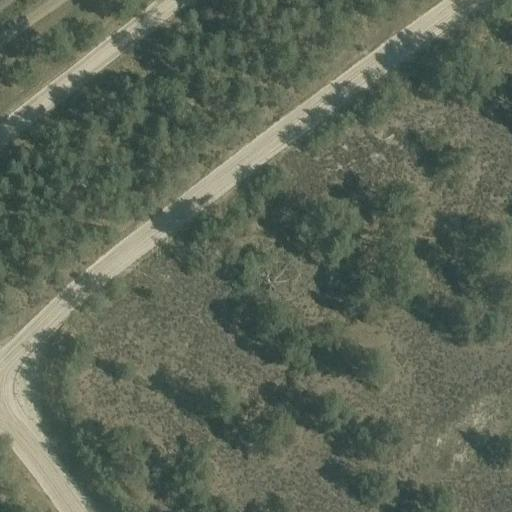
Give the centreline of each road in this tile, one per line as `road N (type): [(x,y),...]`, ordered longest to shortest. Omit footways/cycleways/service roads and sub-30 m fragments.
road 1 (track): [(465,0),(195,199),(0,373)]
road 2 (track): [(0,133),(171,0)]
road 3 (unknown): [(70,511),(2,414),(0,383)]
